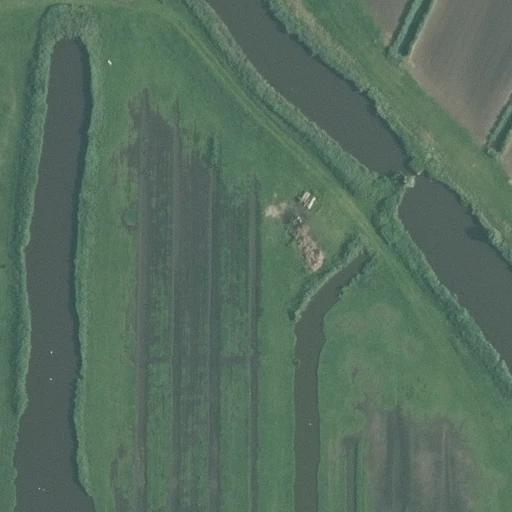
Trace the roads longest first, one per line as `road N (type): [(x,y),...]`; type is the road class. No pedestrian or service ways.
road 1 (track): [(80,0),(156,12),(361,220),(511,433)]
road 2 (track): [(300,0),(400,76),(435,130),(429,162)]
